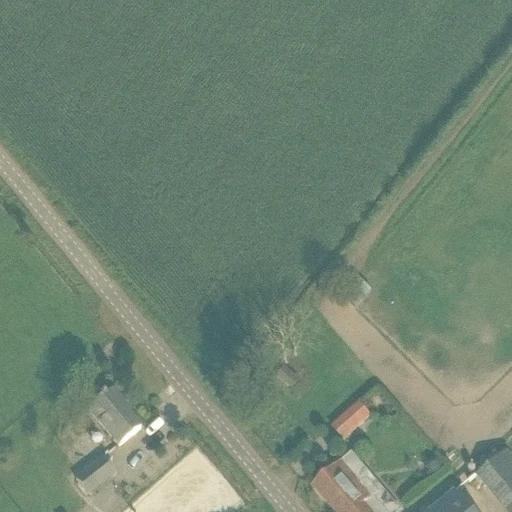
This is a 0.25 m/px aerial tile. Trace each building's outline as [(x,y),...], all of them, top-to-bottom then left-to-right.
[(71,364),(93,344),(87,338),(65,357),(71,364)] [(276,379),(292,391),(299,381),(283,369),(276,379)] [(102,399),(99,401),(100,403),(88,412),(117,448),(124,442),(139,429),(121,408),(123,407),(112,393),(103,400),(102,399)] [(358,405),(331,428),(342,441),(369,417),(358,405)] [(476,479),(503,511),(511,511),(511,460),(506,453),(476,479)] [(100,459),(73,480),(86,498),(113,475),(100,459)] [(317,483),(318,484),(312,489),(332,511),(384,511),(373,497),(342,462),(327,475),(326,474),(324,474),(322,474),(319,476),(316,479),(316,481),(317,483)] [(467,511),(454,495),(433,511),(467,511)]
